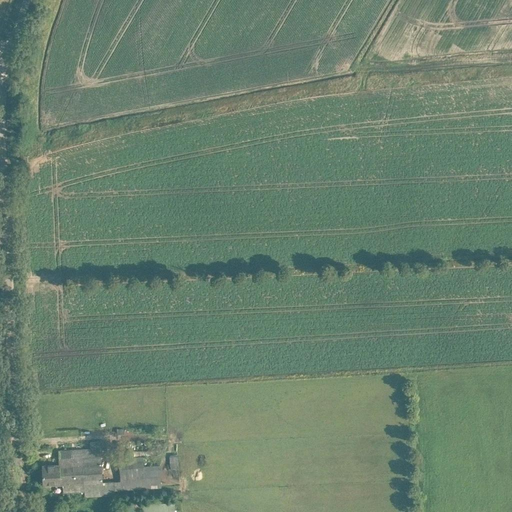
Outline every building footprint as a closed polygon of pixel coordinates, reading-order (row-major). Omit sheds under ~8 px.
[(59,464),(60,484),(63,484),(64,492),(74,492),(104,490),(103,481),(101,447),(107,446),(107,441),(90,442),(90,448),(68,449),(58,450),(59,464)] [(179,469),(177,454),(169,455),(170,470),(179,469)] [(58,485),(60,484),(59,464),(43,465),(44,483),(58,482),(58,485)] [(120,480),(103,481),(104,490),(160,486),(160,468),(143,469),(144,474),(119,475),(120,480)] [(140,500),(139,511),(172,511),(173,501),(140,500)] [(72,501),(62,502),(63,510),(73,509),(72,501)]
